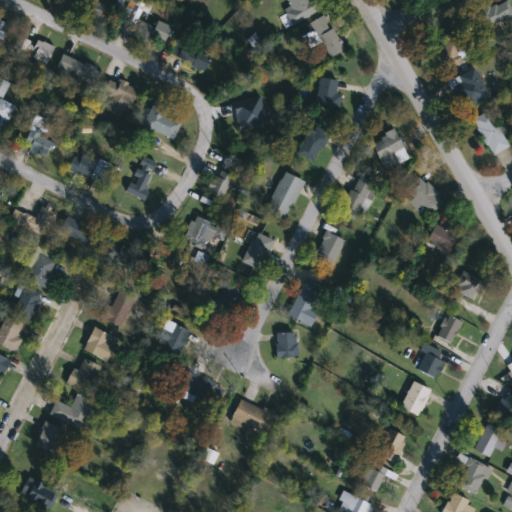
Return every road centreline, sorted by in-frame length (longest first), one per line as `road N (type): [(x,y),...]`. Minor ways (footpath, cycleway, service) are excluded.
road 1 (residential): [(18,0),(177,82),(205,115),(194,178),(182,204),(165,216),(0,151)]
road 2 (residential): [(396,54),(237,361)]
road 3 (tertiary): [(364,0),(511,259)]
road 4 (residential): [(407,511),(511,303)]
road 5 (residential): [(0,447),(83,282)]
